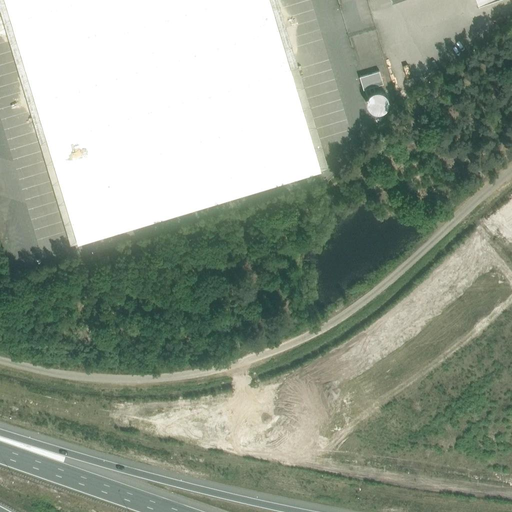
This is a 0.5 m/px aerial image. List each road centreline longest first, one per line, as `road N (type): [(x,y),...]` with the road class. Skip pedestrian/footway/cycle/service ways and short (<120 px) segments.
road 1 (unclassified): [(0,359),(122,380),(184,376),(270,353),(336,324),(511,174)]
road 2 (motorway): [(299,511),(0,432)]
road 3 (motorway): [(161,511),(0,454)]
